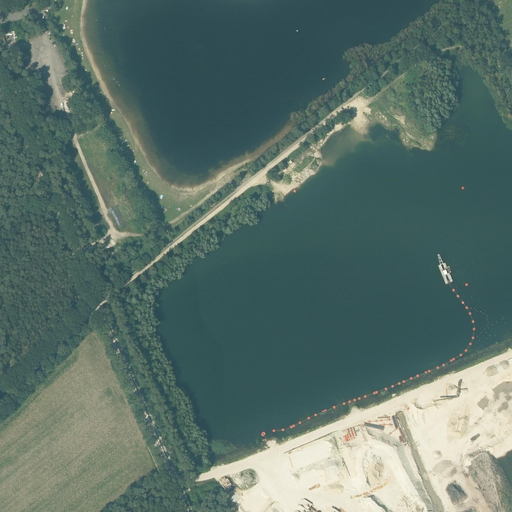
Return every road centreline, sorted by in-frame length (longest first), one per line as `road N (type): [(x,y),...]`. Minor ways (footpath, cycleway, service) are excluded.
road 1 (track): [(479,0),(99,311)]
road 2 (track): [(174,480),(289,444),(511,354)]
road 3 (unclassified): [(97,304),(0,88)]
road 4 (track): [(97,304),(174,480)]
